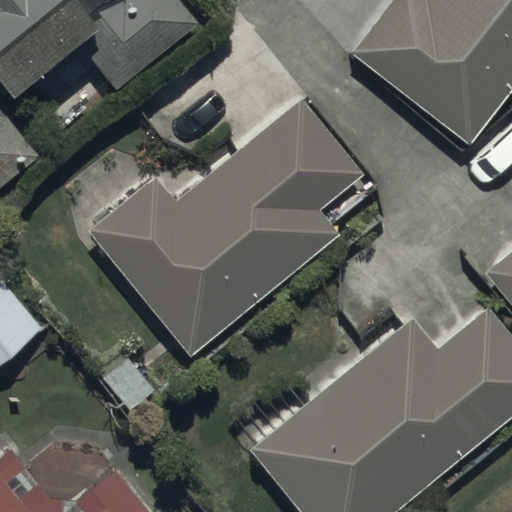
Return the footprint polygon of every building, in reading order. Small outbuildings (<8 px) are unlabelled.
[(0,0),(0,168),(32,145),(0,102),(0,84),(20,70),(28,80),(80,41),(106,76),(191,12),(182,0),(0,0)] [(511,0),(370,0),(340,41),(464,135),(511,72),(511,0)] [(149,165),(81,219),(182,346),(333,226),(312,199),(358,163),(297,87),(168,189),(149,165)] [(511,233),(477,262),(511,305),(511,233)] [(0,349),(38,320),(0,271),(0,349)] [(407,305),(242,435),(302,511),(374,511),(511,403),(511,334),(480,294),(429,334),(407,305)] [(33,511),(0,469),(0,511),(150,511),(107,458),(81,479),(94,495),(72,511),(33,511)]
